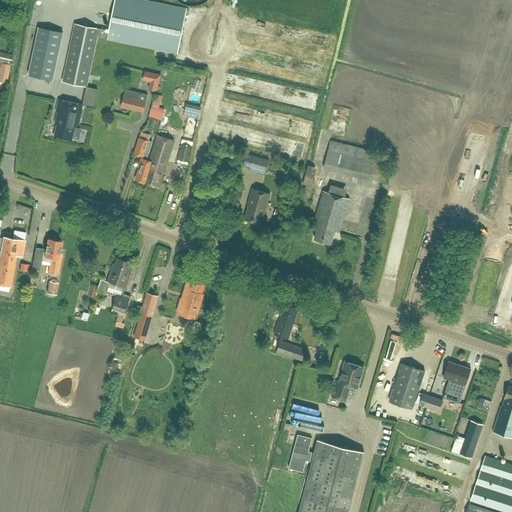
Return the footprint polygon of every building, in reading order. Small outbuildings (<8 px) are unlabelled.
[(74,25),(62,81),(86,87),(97,36),(177,53),(186,9),(142,0),(114,0),(108,31),(97,28),(96,30),(74,25)] [(39,27),(37,36),(28,75),(52,80),(62,32),(39,27)] [(11,64),(13,55),(0,52),(0,61),(10,64),(11,64)] [(10,64),(0,62),(0,81),(6,83),(10,64)] [(145,72),(143,79),(151,81),(149,89),(156,91),(160,76),(145,72)] [(125,89),(121,106),(136,110),(137,112),(142,113),(143,112),(144,112),(148,95),(125,89)] [(154,97),(154,118),(159,119),(159,116),(166,116),(167,98),(154,97)] [(82,104),(58,99),(55,115),(56,116),(55,123),(57,124),(54,135),(71,139),(74,127),(77,128),(82,104)] [(149,160),(146,159),(142,158),(141,158),(139,164),(141,165),(136,180),(159,187),(173,140),(157,135),(149,160)] [(142,158),(146,159),(151,141),(139,138),(134,153),(143,156),(142,158)] [(369,180),(370,174),(379,175),(382,163),(373,161),(376,151),(330,140),(323,169),(369,180)] [(177,159),(188,162),(192,146),(181,143),(177,159)] [(242,165),(250,167),(249,169),(264,174),(269,160),(246,153),(242,165)] [(313,180),(314,174),(316,169),(314,166),(308,165),(303,184),(313,187),(314,180),(313,180)] [(331,184),(328,192),(323,190),(313,223),(317,225),(313,238),(331,244),(335,230),(338,231),(340,223),(342,223),(350,198),(344,197),(347,189),(331,184)] [(248,204),(243,219),(260,224),(263,214),(264,214),(270,193),(252,188),(247,204),(248,204)] [(0,283),(10,285),(15,255),(21,256),(24,240),(3,236),(2,237),(0,237),(0,229),(0,228),(0,227),(0,283)] [(43,251),(41,260),(50,262),(48,272),(57,274),(61,253),(58,252),(60,241),(47,238),(45,252),(43,251)] [(128,273),(132,263),(117,258),(115,264),(113,263),(107,281),(101,279),(98,289),(105,292),(109,281),(125,287),(130,274),(128,273)] [(19,270),(29,272),(31,265),(20,263),(19,270)] [(56,283),(48,281),(47,289),(55,290),(56,283)] [(186,293),(179,313),(196,318),(203,294),(202,294),(204,285),(190,281),(190,282),(187,281),(184,292),(186,293)] [(273,291),(277,287),(271,281),(267,286),(273,291)] [(147,292),(141,313),(151,316),(157,295),(147,292)] [(125,312),(130,297),(117,293),(112,308),(125,312)] [(284,304),(274,334),(287,339),(298,308),(284,304)] [(75,315),(75,318),(87,321),(88,319),(89,313),(83,312),(82,317),(75,315)] [(303,361),(306,349),(280,340),(276,352),(303,361)] [(113,361),(121,364),(124,352),(116,350),(113,361)] [(357,388),(363,367),(345,361),(339,382),(336,381),(332,397),(345,401),(349,385),(357,388)] [(443,377),(449,379),(443,398),(459,403),(471,369),(449,361),(443,377)] [(389,401),(412,408),(425,371),(402,363),(389,401)] [(511,386),(508,385),(502,406),(501,406),(492,432),(511,437),(511,386)] [(419,405),(426,407),(438,411),(443,399),(423,393),(419,405)] [(471,419),(466,433),(459,454),(471,458),(483,424),(471,419)] [(288,468),(302,471),(306,459),(310,461),(312,451),(308,450),(311,438),(297,434),(288,468)] [(298,511),(348,511),(364,451),(317,439),(298,511)] [(470,501),(507,511),(511,511),(511,464),(485,456),(470,501)] [(426,476),(424,490),(431,491),(433,477),(426,476)] [(501,511),(470,502),(466,511),(501,511)]
